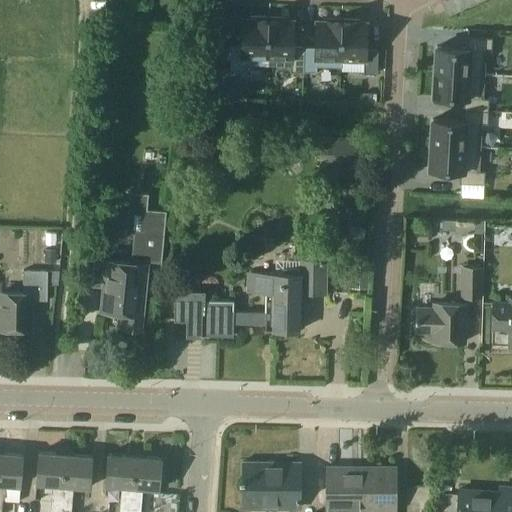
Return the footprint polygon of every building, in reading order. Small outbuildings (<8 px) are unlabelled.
[(243,64),(267,65),(269,17),(250,16),(250,19),(243,19),(243,45),(231,45),(230,69),(243,70),(243,64)] [(303,71),(304,47),(293,46),(293,20),(287,20),(287,17),(269,17),(267,65),(291,66),(291,71),(303,71)] [(341,67),(341,59),(342,19),(323,18),(323,21),(317,21),(316,47),(304,47),(303,71),(316,72),(316,66),(341,67)] [(360,20),(342,19),(341,59),(364,60),(364,73),(377,73),(378,49),(366,49),(367,22),(360,22),(360,20)] [(435,72),(485,74),(486,50),(491,51),(492,38),(468,37),(467,48),(436,47),(435,72)] [(485,74),(435,72),(434,97),(464,98),(463,110),(488,111),(488,99),(483,99),(485,74)] [(215,100),(246,101),(246,84),(216,83),(215,100)] [(363,94),(363,102),(376,103),(377,94),(363,94)] [(432,119),(431,144),(480,147),(482,123),(487,123),(488,111),(463,110),(463,121),(432,119)] [(365,137),(320,136),(319,163),(364,165),(365,137)] [(480,147),(431,144),(429,169),(460,171),(459,183),(484,184),(484,172),(479,171),(480,147)] [(295,159),(287,149),(277,157),(285,167),(295,159)] [(166,211),(129,208),(126,234),(134,234),(132,263),(96,260),(95,275),(104,276),(101,311),(123,313),(122,329),(141,331),(148,262),(162,263),(166,211)] [(350,226),(349,238),(364,240),(365,228),(350,226)] [(462,237),(462,244),(467,248),(473,250),(481,250),(481,231),(473,231),(467,233),(462,237)] [(46,232),(46,244),(56,244),(56,232),(46,232)] [(44,248),(44,261),(55,261),(55,248),(44,248)] [(205,291),(177,290),(176,318),(188,319),(187,334),(189,334),(189,333),(200,333),(200,335),(233,336),(233,322),(272,324),(272,329),(298,330),(299,295),(327,295),(327,290),(327,268),(327,260),(324,260),(323,256),(321,252),(314,250),(310,250),(306,252),(303,256),(303,258),(299,258),(299,274),(250,273),(250,292),(272,292),(271,313),(233,312),(233,301),(205,300),(205,291)] [(352,254),(350,286),(369,287),(371,255),(352,254)] [(483,266),(461,266),(461,297),(482,297),(483,266)] [(48,270),(23,270),(23,292),(1,292),(1,329),(4,329),(7,333),(16,333),(19,329),(32,329),(32,301),(48,301),(48,270)] [(170,273),(169,285),(179,286),(180,273),(170,273)] [(511,298),(511,299),(511,303),(493,302),(493,329),(510,329),(509,347),(511,347),(511,298)] [(465,303),(434,302),(434,308),(417,308),(416,330),(433,331),(433,341),(464,342),(465,303)] [(0,511),(1,511),(3,497),(5,497),(6,484),(20,485),(22,454),(0,452),(0,511)] [(49,511),(60,511),(65,454),(39,452),(37,484),(52,485),(49,511)] [(65,454),(60,511),(71,511),(73,487),(90,488),(92,457),(65,454)] [(132,487),(134,456),(108,455),(106,485),(121,486),(132,487)] [(132,487),(143,488),(159,489),(161,458),(134,456),(132,487)] [(257,463),(257,462),(242,462),(243,508),(299,508),(299,463),(257,463)] [(397,465),(363,466),(363,510),(382,510),(382,511),(395,511),(397,511),(397,465)] [(363,510),(363,466),(328,466),(328,511),(344,511),(345,509),(363,510)] [(459,489),(457,511),(511,511),(511,487),(499,487),(499,491),(486,491),(459,489)] [(119,511),(130,511),(131,496),(121,495),(119,511)] [(141,511),(142,497),(131,496),(130,511),(141,511)]
